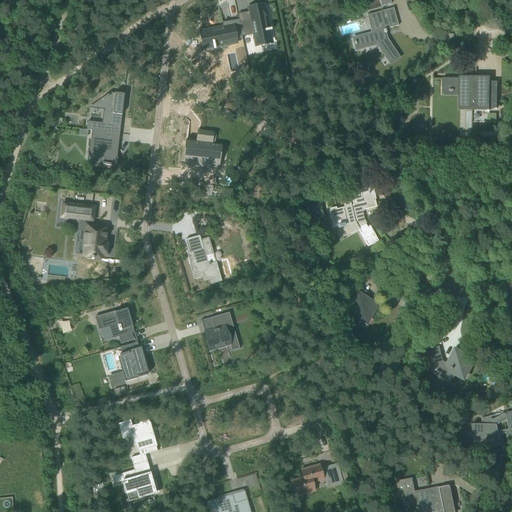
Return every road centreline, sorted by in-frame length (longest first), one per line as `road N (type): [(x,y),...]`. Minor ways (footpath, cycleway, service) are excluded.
road 1 (track): [(481,229),(356,134),(292,147),(257,172),(266,245),(326,366),(361,511)]
road 2 (residential): [(172,7),(144,232),(193,404)]
road 3 (track): [(322,360),(52,421)]
road 4 (track): [(60,511),(51,416),(0,274)]
road 5 (residential): [(193,404),(206,447),(218,454),(274,431),(267,393),(252,387)]
road 6 (unclassified): [(34,97),(172,7)]
road 7 (residential): [(511,284),(460,294),(448,286),(442,243),(481,229)]
